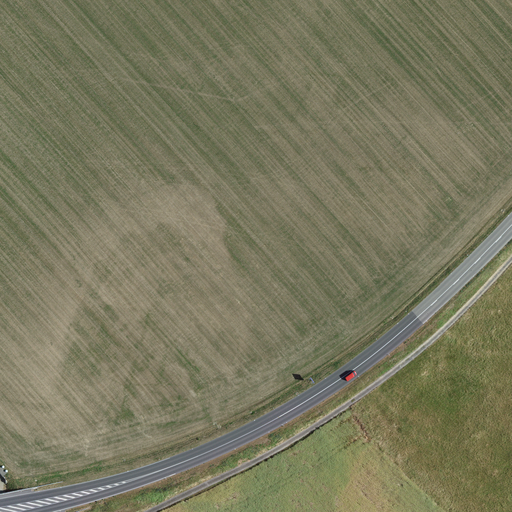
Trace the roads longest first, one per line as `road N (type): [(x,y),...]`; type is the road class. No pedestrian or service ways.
road 1 (secondary): [(1,511),(134,479),(288,411),(388,343),(511,224)]
road 2 (track): [(151,511),(351,402),(440,333),(511,259)]
